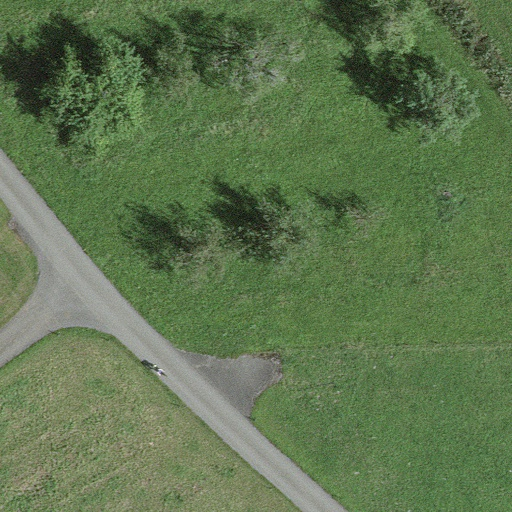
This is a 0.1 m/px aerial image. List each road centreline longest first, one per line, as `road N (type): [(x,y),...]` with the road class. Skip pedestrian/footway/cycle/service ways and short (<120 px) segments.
road 1 (residential): [(99,295),(194,398),(321,511)]
road 2 (residential): [(0,167),(99,295)]
road 3 (residential): [(0,376),(99,295)]
